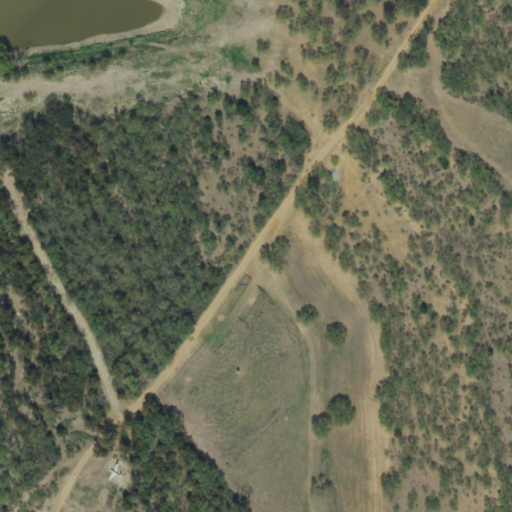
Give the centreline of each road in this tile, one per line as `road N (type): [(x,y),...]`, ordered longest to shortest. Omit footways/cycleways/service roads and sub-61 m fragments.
road 1 (residential): [(45,511),(138,408),(428,0)]
road 2 (track): [(0,179),(86,340),(120,427)]
road 3 (track): [(243,265),(296,320),(306,360),(306,511)]
